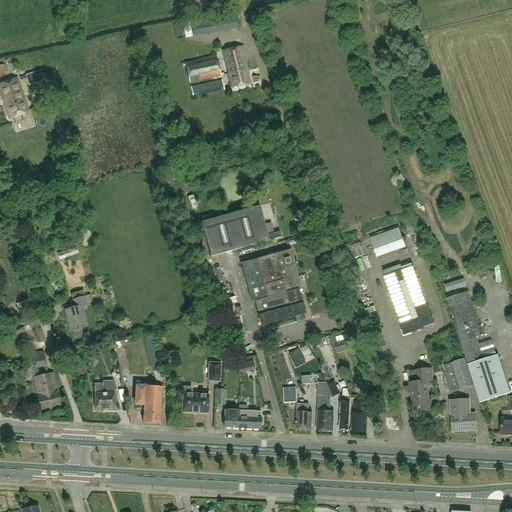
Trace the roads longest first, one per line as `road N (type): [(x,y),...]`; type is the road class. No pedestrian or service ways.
road 1 (unclassified): [(511,458),(119,435),(115,444)]
road 2 (primary): [(511,467),(115,444)]
road 3 (unclassified): [(114,470),(118,481),(422,497),(430,489)]
road 4 (primary): [(114,470),(430,489)]
road 5 (unknown): [(285,445),(230,265)]
